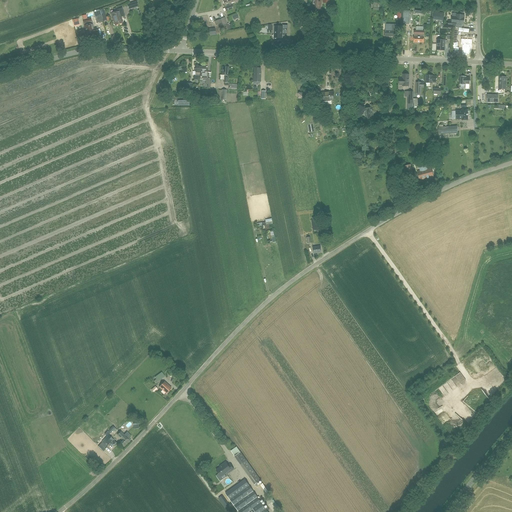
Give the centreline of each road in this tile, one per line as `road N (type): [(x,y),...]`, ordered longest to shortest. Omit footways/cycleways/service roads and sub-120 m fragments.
road 1 (unclassified): [(58,511),(298,275),(436,192),(511,162)]
road 2 (unclassified): [(477,62),(179,51)]
road 3 (unclassified): [(0,78),(74,52),(179,51)]
road 4 (unknown): [(367,232),(459,362)]
